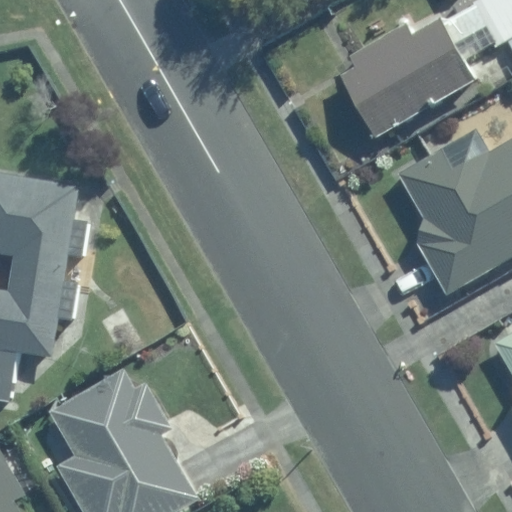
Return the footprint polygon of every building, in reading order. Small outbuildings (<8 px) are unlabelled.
[(511,48),(511,49),(511,0),(485,0),(502,29),(495,33),(505,52),(511,48)] [(343,78),(383,143),(481,83),(460,49),(494,28),(478,1),(446,21),(439,9),(355,61),(359,68),(343,78)] [(435,237),(423,244),(453,298),(511,264),(511,138),(491,150),(482,133),(402,177),(429,224),(435,237)] [(88,180),(0,167),(0,246),(23,250),(17,284),(0,281),(0,343),(26,347),(65,353),(88,180)] [(121,295),(100,308),(123,348),(145,335),(121,295)] [(511,370),(511,340),(500,348),(511,370)] [(0,395),(18,398),(26,347),(0,343),(0,395)] [(132,364),(57,408),(83,452),(66,461),(95,511),(176,511),(207,495),(170,430),(178,426),(153,378),(142,383),(132,364)] [(36,491),(6,444),(0,447),(0,511),(32,511),(24,498),(36,491)]
